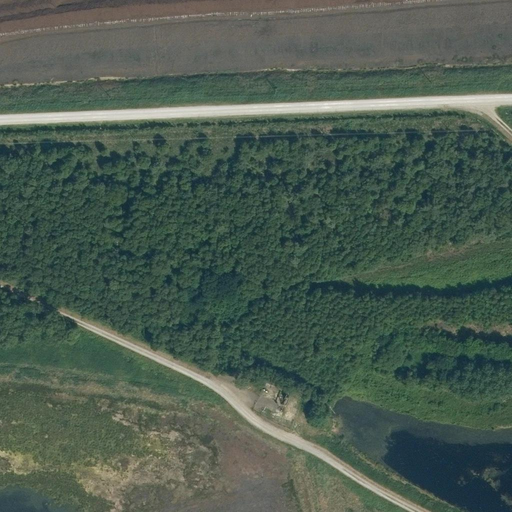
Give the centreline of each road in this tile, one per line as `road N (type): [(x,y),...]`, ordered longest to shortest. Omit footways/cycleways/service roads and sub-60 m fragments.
road 1 (unclassified): [(511,96),(0,117)]
road 2 (track): [(0,289),(279,409)]
road 3 (track): [(215,385),(265,430),(417,511)]
